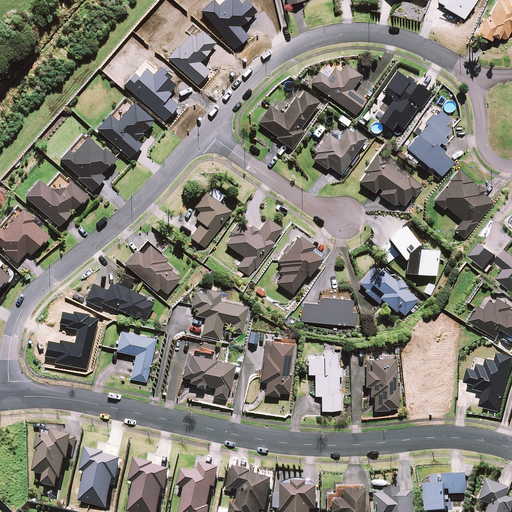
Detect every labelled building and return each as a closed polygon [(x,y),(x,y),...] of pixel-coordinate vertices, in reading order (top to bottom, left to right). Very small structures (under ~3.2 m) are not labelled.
[(438,0),(438,1),(443,4),(442,6),(464,19),(473,0),(438,0)] [(490,40),(492,36),(497,38),(498,37),(506,40),(510,30),(511,30),(511,0),(495,0),(487,19),(483,17),(475,33),(490,40)] [(360,76),(344,64),(339,71),(332,67),(325,76),(318,71),(310,82),(355,114),(365,99),(351,89),(360,76)] [(409,80),(395,70),(385,85),(396,93),(377,119),(390,128),(394,122),(403,128),(418,107),(420,108),(430,93),(410,79),(409,80)] [(318,102),(303,91),(298,98),(295,96),(282,114),(270,105),(258,123),(276,136),(275,137),(291,149),(304,132),(300,129),(318,102)] [(153,120),(132,101),(116,120),(108,113),(95,127),(129,157),(141,143),(136,139),(153,120)] [(450,117),(440,108),(435,114),(433,112),(424,122),(425,123),(422,127),(405,147),(439,176),(452,161),(441,151),(442,150),(436,144),(438,141),(442,144),(446,139),(443,136),(449,129),(444,125),(450,117)] [(349,121),(340,114),(337,119),(346,126),(349,121)] [(354,154),(365,139),(354,131),(352,132),(345,127),(338,138),(333,134),(328,131),(314,150),(317,152),(312,159),(325,168),(328,165),(340,174),(349,162),(354,154)] [(101,149),(87,136),(71,152),(68,148),(59,157),(91,190),(104,177),(99,172),(114,158),(103,147),(101,149)] [(386,160),(376,153),(357,181),(374,192),(377,186),(382,190),(379,194),(393,204),(396,200),(404,205),(411,195),(415,197),(423,186),(407,175),(406,177),(385,162),(386,160)] [(483,189),(458,168),(432,200),(442,208),(444,206),(461,219),(453,230),(463,238),(493,203),(480,192),(483,189)] [(23,194),(58,225),(79,202),(80,204),(88,195),(71,180),(57,195),(38,178),(23,194)] [(231,210),(204,191),(194,206),(199,210),(195,217),(200,221),(189,236),(204,247),(231,210)] [(32,217),(21,207),(1,229),(0,228),(0,245),(5,249),(4,251),(16,262),(26,251),(29,254),(47,234),(30,219),(32,217)] [(236,267),(249,275),(254,267),(256,268),(282,228),(267,218),(257,232),(237,219),(228,234),(229,235),(224,243),(243,256),(236,267)] [(438,249),(421,247),(402,223),(386,237),(406,260),(404,271),(435,274),(438,249)] [(312,244),(296,232),(275,260),(282,265),(278,270),(282,273),(276,282),(291,294),(304,276),(306,277),(321,257),(309,248),(312,244)] [(170,268),(171,266),(164,259),(165,258),(148,242),(140,251),(136,248),(123,262),(156,291),(159,287),(166,293),(180,278),(170,268)] [(397,254),(387,242),(377,249),(388,262),(397,254)] [(375,264),(358,283),(365,289),(363,290),(379,303),(382,299),(402,317),(409,309),(414,304),(417,299),(403,287),(404,285),(395,277),(393,279),(375,264)] [(0,282),(2,281),(5,283),(10,276),(0,267),(0,282)] [(144,296),(110,280),(106,289),(92,283),(85,299),(102,307),(104,302),(144,320),(153,302),(143,298),(144,296)] [(434,286),(429,283),(424,292),(430,295),(434,286)] [(206,288),(205,293),(193,291),(190,305),(196,307),(195,314),(205,317),(201,335),(219,339),(222,322),(232,324),(231,331),(243,334),(248,306),(219,300),(220,291),(206,288)] [(351,299),(320,296),(319,303),(302,301),(300,320),(354,325),(356,311),(350,311),(351,299)] [(511,310),(511,309),(511,307),(511,306),(500,299),(497,304),(491,301),(486,309),(481,306),(470,322),(497,339),(502,330),(511,336),(511,310)] [(155,338),(120,331),(116,350),(135,354),(130,378),(146,382),(155,338)] [(291,342),(264,339),(260,380),(266,380),(264,394),(278,395),(278,392),(288,393),(290,374),(288,374),(291,342)] [(346,357),(343,357),(342,347),(332,347),(333,349),(324,349),(324,355),(307,356),(307,374),(314,374),(314,395),(321,395),(321,410),(340,409),(340,392),(338,392),(338,376),(346,375),(346,357)] [(189,376),(188,381),(195,383),(194,385),(203,387),(204,384),(215,386),(212,395),(226,399),(235,364),(186,351),(180,374),(189,376)] [(511,359),(511,357),(498,353),(496,361),(487,359),(485,366),(478,364),(476,371),(469,369),(465,382),(485,388),(480,406),(498,411),(511,359)] [(397,382),(395,382),(395,367),(392,367),(392,356),(364,357),(365,367),(363,367),(363,383),(368,383),(368,392),(372,392),(372,409),(390,409),(390,407),(397,407),(397,382)] [(41,485),(55,488),(56,479),(59,480),(63,459),(67,459),(70,438),(51,434),(50,440),(39,438),(33,474),(43,476),(41,485)] [(103,453),(85,449),(80,472),(84,473),(78,502),(105,508),(111,480),(114,480),(119,459),(102,456),(103,453)] [(151,464),(133,460),(128,482),(133,483),(126,511),(155,511),(160,489),(163,490),(168,470),(150,466),(151,464)] [(191,469),(190,473),(180,471),(177,487),(184,488),(178,511),(207,511),(208,507),(206,506),(210,487),(213,487),(217,469),(199,465),(198,471),(191,469)] [(230,505),(228,511),(258,511),(259,510),(264,511),(270,480),(251,476),(251,474),(230,470),(226,490),(238,492),(235,506),(230,505)] [(466,474),(443,475),(438,475),(431,475),(432,485),(425,485),(426,511),(447,511),(446,490),(450,490),(450,494),(467,493),(466,474)] [(510,489),(487,480),(480,501),(490,505),(487,511),(478,511),(477,511),(476,511),(510,511),(511,510),(511,499),(507,497),(510,489)] [(362,483),(339,483),(339,494),(328,494),(328,511),(338,511),(337,511),(363,511),(362,511),(362,483)] [(304,485),(290,485),(290,489),(280,488),(279,511),(309,511),(309,510),(315,510),(315,490),(304,489),(304,485)] [(402,493),(401,489),(386,490),(387,494),(377,495),(379,511),(416,511),(414,491),(402,493)]
